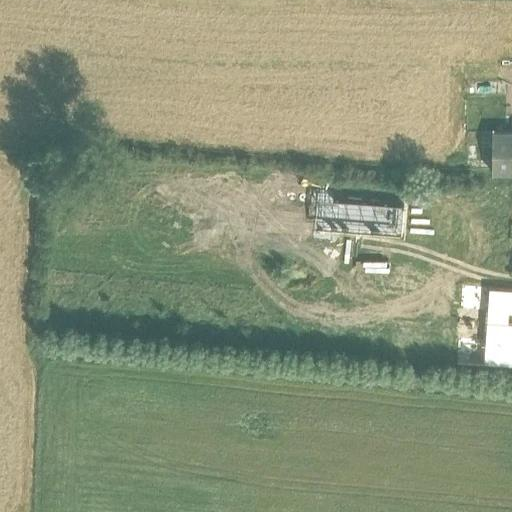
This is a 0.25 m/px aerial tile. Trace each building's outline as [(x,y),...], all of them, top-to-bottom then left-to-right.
[(511,132),(493,132),(493,173),(511,173),(511,132)] [(183,192),(212,194),(213,181),(184,179),(183,192)] [(280,216),(309,218),(312,181),(280,179),(279,195),(281,195),(280,216)] [(346,191),(345,206),(362,207),(363,192),(346,191)] [(324,196),(323,209),(339,210),(340,196),(324,196)] [(164,227),(161,242),(181,245),(183,230),(164,227)] [(190,235),(189,245),(208,248),(210,238),(190,235)] [(84,247),(83,256),(113,260),(114,251),(84,247)] [(344,294),(359,295),(361,266),(345,265),(344,294)] [(369,267),(368,281),(379,282),(381,268),(369,267)] [(469,286),(470,271),(455,271),(454,285),(469,286)] [(469,293),(484,295),(487,274),(472,272),(469,293)] [(511,272),(499,272),(498,288),(511,288),(511,272)] [(511,288),(489,287),(487,312),(495,313),(493,343),(485,342),(459,340),(457,363),(484,365),(511,366),(511,288)] [(275,291),(263,296),(270,314),(283,308),(275,291)] [(420,297),(420,311),(443,313),(444,299),(420,297)] [(445,314),(471,319),(474,303),(449,298),(445,314)] [(293,319),(293,333),(321,332),(321,318),(293,319)] [(360,340),(360,352),(376,353),(376,340),(360,340)] [(381,358),(411,357),(411,345),(381,346),(381,358)]
